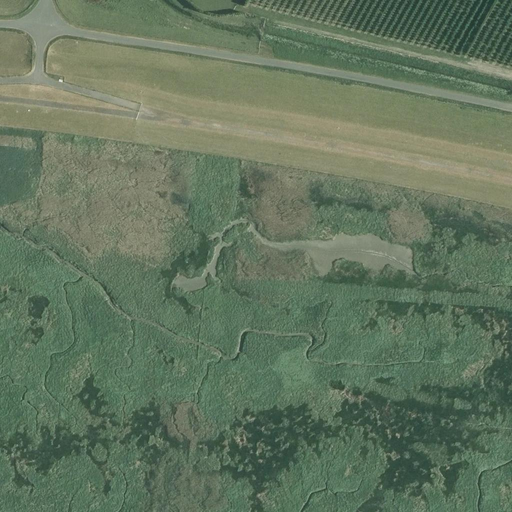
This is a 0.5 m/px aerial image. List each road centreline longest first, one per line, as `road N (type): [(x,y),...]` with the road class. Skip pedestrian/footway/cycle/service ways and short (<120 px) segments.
road 1 (track): [(511,177),(174,120),(39,78)]
road 2 (unclassified): [(511,109),(42,28)]
